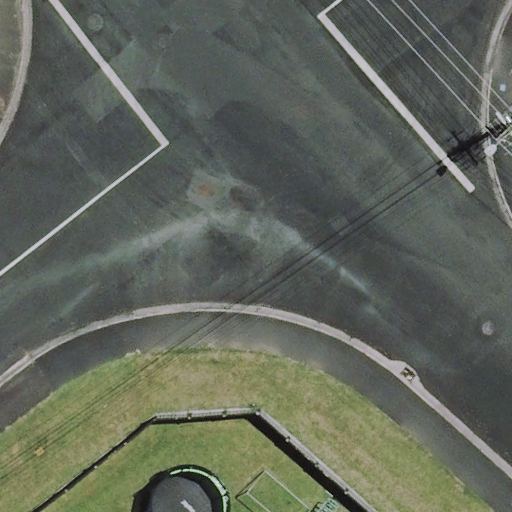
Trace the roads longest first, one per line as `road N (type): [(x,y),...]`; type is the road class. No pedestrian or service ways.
road 1 (residential): [(511,351),(249,80)]
road 2 (residential): [(0,273),(166,136),(249,80)]
